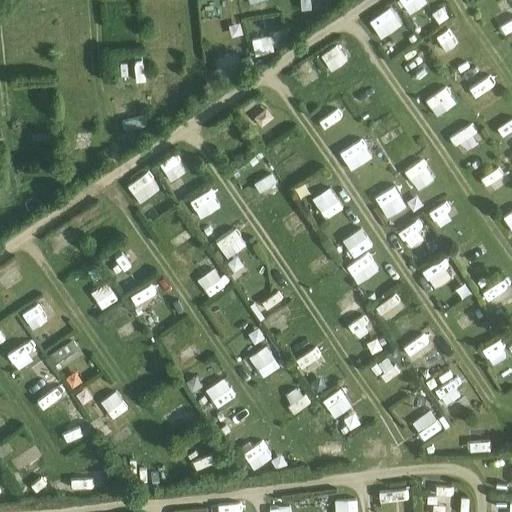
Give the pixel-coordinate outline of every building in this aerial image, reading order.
[(400,0),(407,13),(427,2),(426,0),(400,0)] [(382,33),(400,20),(388,5),(370,17),(382,33)] [(505,31),(511,27),(511,17),(501,24),(505,31)] [(437,48),(458,33),(451,24),(430,38),(437,48)] [(338,42),(321,50),(325,61),(343,53),(338,42)] [(237,50),(216,56),(222,76),(242,70),(237,50)] [(462,74),(467,85),(487,76),(482,65),(462,74)] [(245,111),(253,120),(271,105),(263,96),(245,111)] [(113,103),(116,114),(138,109),(136,99),(113,103)] [(216,122),(225,141),(237,135),(228,116),(216,122)] [(462,151),(481,139),(470,122),(451,134),(462,151)] [(344,150),(354,163),(371,150),(361,137),(344,150)] [(404,170),(416,185),(433,172),(421,157),(404,170)] [(147,169),(127,184),(141,202),(161,186),(147,169)] [(253,182),(266,200),(283,189),(271,171),(253,182)] [(381,204),(397,193),(392,186),(376,197),(381,204)] [(193,209),(214,195),(209,187),(188,201),(193,209)] [(324,217),(342,206),(331,189),(313,200),(324,217)] [(433,216),(450,209),(447,201),(429,208),(433,216)] [(397,230),(408,246),(425,235),(414,218),(397,230)] [(64,226),(44,239),(55,255),(75,243),(64,226)] [(342,237),(352,255),(372,244),(361,226),(342,237)] [(228,257),(246,243),(234,227),(215,240),(228,257)] [(346,265),(358,282),(379,268),(367,250),(346,265)] [(441,257),(423,268),(435,289),(453,279),(441,257)] [(197,275),(206,294),(225,284),(216,266),(197,275)] [(387,319),(411,306),(399,284),(375,297),(387,319)] [(335,298),(347,317),(363,306),(351,288),(335,298)] [(261,298),(253,301),(261,319),(288,307),(284,299),(265,307),(261,298)] [(272,327),(290,317),(286,309),(267,319),(272,327)] [(347,324),(360,340),(374,328),(362,312),(347,324)] [(115,329),(127,347),(144,335),(132,318),(115,329)] [(61,369),(84,356),(72,337),(50,350),(61,369)] [(405,353),(422,346),(419,337),(401,343),(405,353)] [(315,343),(296,359),(303,367),(322,351),(315,343)] [(259,373),(278,366),(273,353),(254,360),(259,373)] [(380,377),(399,372),(394,356),(376,361),(380,377)] [(148,387),(170,374),(160,357),(138,370),(148,387)] [(225,376),(206,386),(216,404),(235,394),(225,376)] [(281,395),(293,413),(312,400),(300,383),(281,395)] [(336,389),(321,397),(329,413),(344,406),(336,389)] [(94,404),(106,422),(127,409),(115,390),(94,404)] [(431,405),(409,419),(422,439),(444,425),(431,405)] [(254,468),(273,454),(262,438),(242,452),(254,468)] [(387,457),(385,440),(369,441),(370,458),(387,457)] [(23,468),(27,475),(44,466),(40,458),(23,468)] [(428,481),(428,491),(452,492),(452,482),(428,481)] [(378,489),(379,499),(408,498),(408,488),(378,489)] [(448,511),(448,493),(428,494),(428,511),(448,511)] [(342,498),(342,511),(355,511),(354,498),(342,498)] [(217,502),(218,511),(242,511),(242,501),(217,502)] [(291,511),(290,503),(269,507),(269,511),(291,511)]
